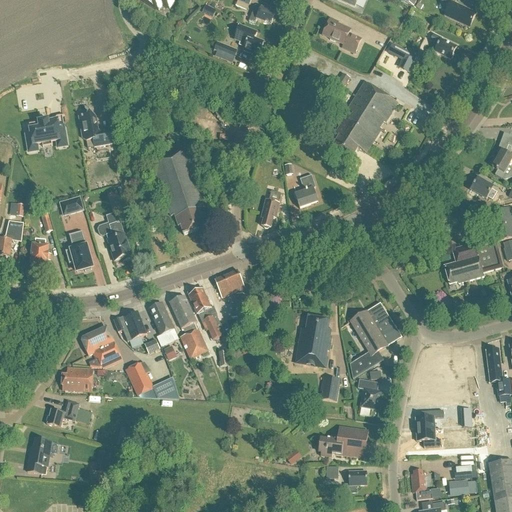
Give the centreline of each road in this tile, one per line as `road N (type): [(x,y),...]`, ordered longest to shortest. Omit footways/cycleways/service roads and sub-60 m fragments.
road 1 (secondary): [(0,297),(95,303),(240,254)]
road 2 (secondary): [(352,223),(420,176),(448,144),(511,40)]
road 3 (residential): [(396,511),(396,430),(422,332)]
road 4 (residential): [(240,254),(236,195),(273,90)]
road 5 (residential): [(273,90),(151,45)]
